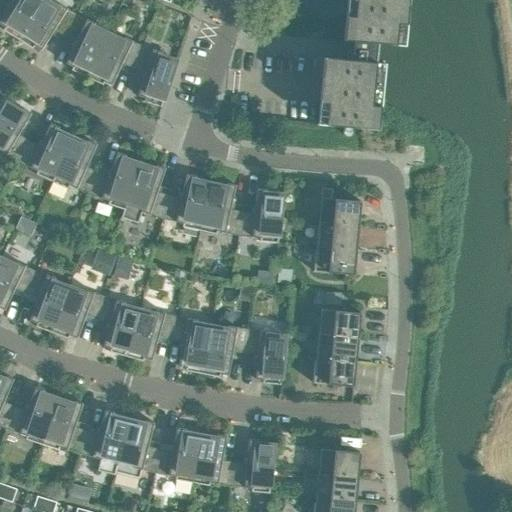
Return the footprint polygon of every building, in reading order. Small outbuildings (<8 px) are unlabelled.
[(18,40),(42,0),(6,0),(11,3),(0,20),(0,24),(5,28),(3,31),(18,40)] [(64,37),(76,15),(59,5),(57,8),(44,0),(42,0),(18,40),(32,49),(34,46),(41,51),(54,30),(64,37)] [(129,9),(133,0),(123,0),(121,5),(129,9)] [(346,0),(343,41),(404,47),(408,0),(346,0)] [(87,78),(107,34),(93,27),(94,24),(76,15),(64,37),(76,42),(66,64),(73,67),(71,71),(87,78)] [(133,69),(142,46),(124,38),(122,41),(107,34),(87,78),(103,86),(104,82),(111,86),(122,64),(133,69)] [(161,108),(176,62),(160,56),(161,53),(142,46),(133,69),(145,73),(137,96),(145,98),(144,102),(161,108)] [(378,131),(382,86),(384,64),(323,58),(317,125),(378,131)] [(18,135),(31,114),(23,109),(21,112),(7,104),(0,114),(0,152),(16,162),(29,141),(18,135)] [(52,182),(72,138),(57,131),(58,128),(50,124),(40,146),(29,141),(16,162),(18,163),(37,172),(36,175),(52,182)] [(86,167),(96,145),(88,141),(86,144),(72,138),(52,182),(68,189),(69,186),(87,194),(97,172),(86,167)] [(124,210),(140,164),(124,159),(126,156),(117,153),(109,176),(97,172),(87,194),(89,195),(109,201),(108,205),(124,210)] [(169,196),(157,192),(165,169),(156,166),(155,170),(140,164),(124,210),(122,218),(138,224),(142,212),(161,219),(169,196)] [(199,231),(210,184),(194,180),(195,177),(186,175),(181,199),(169,196),(161,219),(162,219),(184,224),(183,227),(199,231)] [(242,212),(230,210),(235,186),(226,184),(226,187),(210,184),(199,231),(216,235),(217,231),(237,236),(242,212)] [(278,244),(282,195),(265,194),(266,190),(257,189),(254,213),(242,212),(237,236),(238,236),(260,238),(259,242),(278,244)] [(321,189),(320,198),(331,199),(332,190),(321,189)] [(358,226),(361,202),(331,199),(320,198),(318,222),(358,226)] [(356,251),(358,227),(358,226),(318,222),(316,247),(356,251)] [(353,276),(356,251),(316,247),(313,272),(353,276)] [(98,250),(90,270),(109,277),(116,257),(98,250)] [(26,294),(35,272),(17,263),(15,266),(0,259),(0,260),(0,308),(4,310),(15,288),(26,294)] [(291,285),(292,270),(278,269),(277,284),(291,285)] [(173,279),(183,282),(185,274),(175,271),(173,279)] [(52,333),(69,288),(53,282),(55,279),(35,272),(26,294),(38,298),(29,321),(36,324),(35,327),(52,333)] [(97,320),(104,297),(85,290),(84,294),(69,288),(52,333),(68,339),(69,336),(77,339),(85,316),(97,320)] [(325,292),(324,304),(340,306),(342,294),(325,292)] [(126,357),(139,311),(123,306),(124,303),(104,297),(97,320),(109,323),(103,347),(110,349),(109,352),(126,357)] [(358,338),(360,313),(320,309),(318,334),(358,338)] [(170,340),(175,317),(155,311),(154,315),(139,311),(126,357),(143,362),(144,358),(151,360),(158,337),(170,340)] [(202,374),(211,327),(195,324),(196,321),(175,317),(170,340),(182,342),(178,366),(186,368),(185,371),(202,374)] [(228,376),(232,351),(245,354),(248,330),(228,326),(227,330),(211,327),(202,374),(219,378),(220,374),(228,376)] [(280,385),(283,355),(285,337),(268,335),(268,332),(248,330),(245,354),(257,355),(255,379),(262,380),(262,384),(280,385)] [(355,363),(358,338),(318,334),(315,359),(355,363)] [(353,387),(355,363),(315,359),(313,383),(353,387)] [(3,402),(13,379),(5,376),(3,379),(0,378),(0,427),(6,430),(15,407),(3,402)] [(42,445),(57,399),(42,394),(43,390),(34,388),(26,411),(15,407),(6,430),(26,436),(25,440),(42,445)] [(74,427),(82,404),(74,401),(72,404),(57,399),(42,445),(58,451),(59,448),(79,454),(86,431),(74,427)] [(114,476),(128,420),(112,416),(113,413),(104,410),(98,434),(86,431),(79,454),(100,460),(97,471),(114,476)] [(159,450),(147,447),(153,423),(145,420),(144,424),(128,420),(114,476),(115,476),(117,468),(133,472),(134,468),(154,474),(159,450)] [(192,484),(200,436),(184,433),(185,429),(176,428),(172,452),(159,450),(154,474),(175,477),(175,481),(192,484)] [(234,463),(222,460),(226,436),(217,435),(216,438),(200,436),(192,484),(209,487),(210,483),(231,487),(234,463)] [(269,494),(274,445),(257,444),(258,440),(249,439),(246,464),(234,463),(231,487),(251,489),(251,492),(269,494)] [(357,477),(360,453),(320,449),(317,473),(357,477)] [(355,502),(357,478),(357,477),(317,473),(315,498),(355,502)] [(12,503),(17,489),(7,486),(2,499),(12,503)] [(39,511),(42,511),(47,499),(37,496),(33,510),(39,511)] [(354,511),(355,502),(315,498),(313,511),(354,511)] [(53,511),(56,502),(47,499),(42,511),(53,511)]
